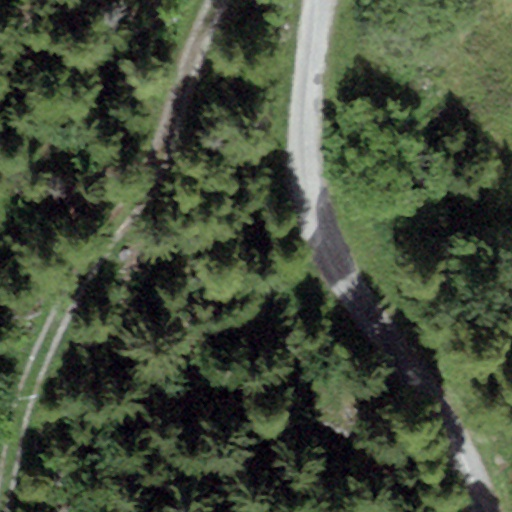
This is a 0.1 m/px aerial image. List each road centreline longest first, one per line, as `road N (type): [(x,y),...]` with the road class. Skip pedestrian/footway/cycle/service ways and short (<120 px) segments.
road 1 (track): [(476,511),(439,419),(332,274),(299,160),(321,0)]
road 2 (track): [(0,504),(16,419),(215,0)]
